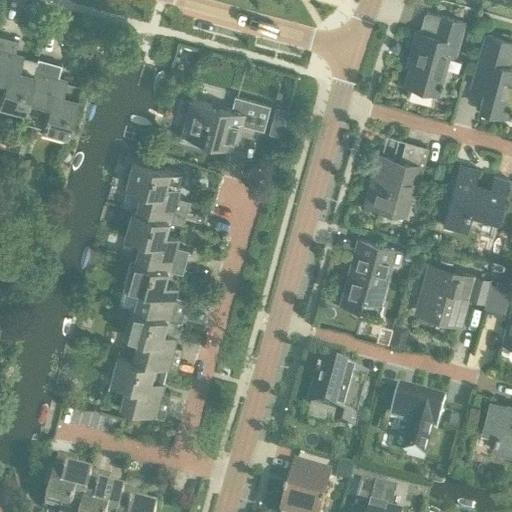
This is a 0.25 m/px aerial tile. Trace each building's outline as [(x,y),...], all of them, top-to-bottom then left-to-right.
[(411,64),(406,82),(409,83),(406,96),(429,103),(433,90),(438,92),(449,50),(456,53),(464,21),(441,15),(426,11),(420,29),(417,28),(407,63),(411,64)] [(0,85),(2,86),(0,94),(0,103),(23,110),(25,105),(34,72),(37,62),(22,58),(23,56),(14,54),(18,39),(0,34),(0,85)] [(511,40),(486,34),(476,70),(488,74),(479,107),(508,115),(511,104),(511,65),(507,64),(511,43),(511,40)] [(25,105),(23,110),(44,115),(41,127),(67,134),(77,97),(81,84),(66,80),(66,81),(57,79),(61,64),(38,58),(37,62),(34,72),(25,105)] [(263,130),(270,104),(234,95),(230,109),(192,98),(182,135),(233,149),(240,123),(263,130)] [(15,139),(9,160),(20,163),(26,142),(15,139)] [(423,166),(428,146),(405,140),(400,158),(380,152),(366,201),(404,212),(417,165),(423,166)] [(140,190),(135,209),(167,218),(183,222),(189,200),(175,196),(181,173),(132,160),(125,186),(140,190)] [(489,187),(474,183),(478,167),(459,162),(443,222),(444,223),(443,225),(465,230),(469,214),(497,220),(499,214),(508,178),(493,174),(489,187)] [(181,272),(187,248),(173,245),(174,241),(176,235),(163,232),(167,218),(135,209),(130,208),(124,234),(139,238),(133,259),(166,268),(181,272)] [(399,264),(403,249),(358,236),(340,303),(358,308),(361,297),(379,302),(390,261),(399,264)] [(452,263),(454,253),(442,250),(439,259),(452,263)] [(180,321),(186,298),(172,294),(173,292),(175,285),(162,282),(166,268),(133,259),(129,258),(122,284),(138,288),(133,308),(165,317),(180,321)] [(473,295),(477,278),(431,266),(420,306),(435,310),(434,314),(457,321),(465,293),(473,295)] [(511,304),(501,342),(511,344),(511,304)] [(175,370),(181,346),(171,344),(172,340),(174,334),(161,331),(165,317),(133,308),(128,307),(122,332),(131,335),(125,356),(152,364),(175,370)] [(375,339),(387,342),(392,326),(380,322),(375,339)] [(163,416),(169,392),(159,390),(160,386),(161,380),(149,377),(152,364),(125,356),(116,353),(109,378),(124,383),(119,403),(163,416)] [(367,378),(320,365),(318,372),(317,372),(315,378),(317,378),(309,405),(338,413),(335,423),(353,428),(367,378)] [(436,431),(445,400),(398,387),(389,418),(409,424),(400,455),(423,461),(432,430),(436,431)] [(511,405),(490,399),(482,430),(494,433),(490,447),(511,453),(511,405)] [(457,430),(459,420),(450,417),(448,428),(457,430)] [(79,511),(89,477),(78,474),(73,473),(77,459),(58,454),(44,507),(60,511),(79,511)] [(465,473),(468,460),(455,456),(452,469),(465,473)] [(320,511),(332,472),(294,462),(288,485),(286,485),(282,500),(284,500),(280,511),(320,511)] [(347,483),(350,469),(338,466),(334,479),(347,483)] [(117,511),(122,495),(113,492),(107,490),(111,476),(91,471),(89,477),(79,511),(117,511)] [(349,482),(345,499),(355,502),(354,506),(367,509),(366,511),(387,511),(394,489),(361,480),(360,485),(349,482)] [(153,511),(145,510),(139,508),(143,494),(124,489),(122,495),(117,511),(153,511)]
